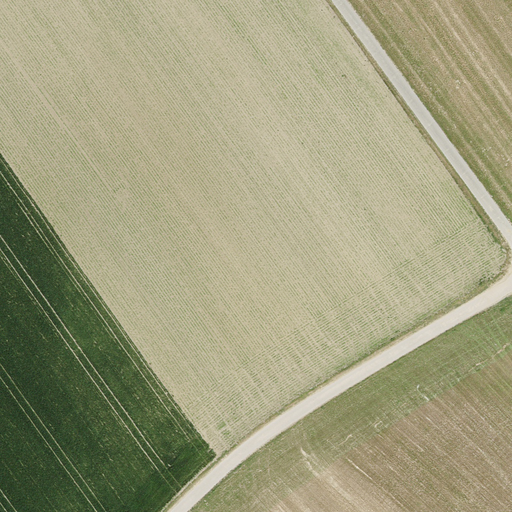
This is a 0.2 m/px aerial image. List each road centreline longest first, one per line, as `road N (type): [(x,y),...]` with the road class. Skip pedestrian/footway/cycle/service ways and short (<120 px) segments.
road 1 (track): [(511,284),(302,408),(176,511)]
road 2 (track): [(511,238),(339,0)]
